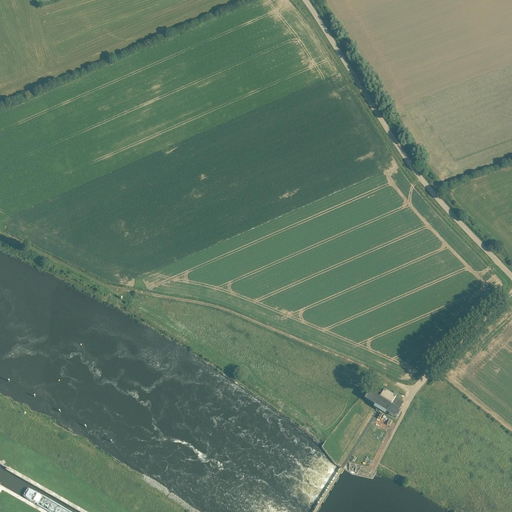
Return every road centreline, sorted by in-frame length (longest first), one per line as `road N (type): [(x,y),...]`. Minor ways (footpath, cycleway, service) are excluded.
road 1 (track): [(0,233),(109,286),(221,308),(414,391),(378,463)]
road 2 (unclassified): [(511,278),(425,184),(304,0)]
road 3 (unclassified): [(414,391),(511,293)]
